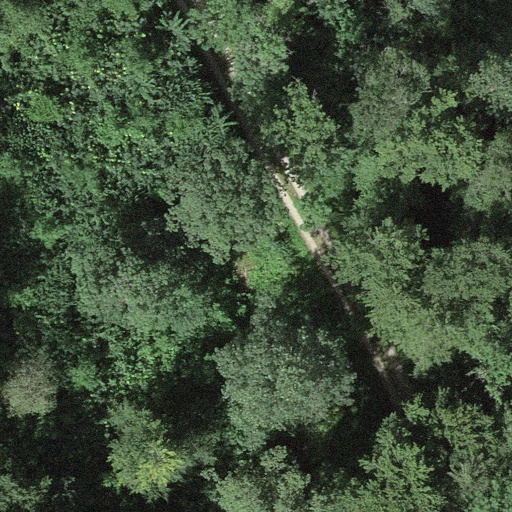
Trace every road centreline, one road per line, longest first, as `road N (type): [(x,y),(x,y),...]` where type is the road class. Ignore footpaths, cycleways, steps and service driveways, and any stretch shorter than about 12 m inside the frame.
road 1 (track): [(453,511),(430,445),(204,0)]
road 2 (track): [(310,216),(367,139),(436,0)]
